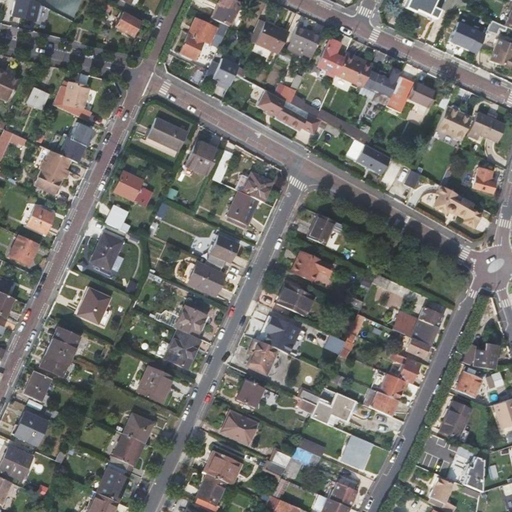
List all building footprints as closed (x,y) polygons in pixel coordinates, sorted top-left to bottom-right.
[(36,3),(29,0),(13,0),(10,16),(31,22),(36,3)] [(111,7),(99,0),(93,0),(92,2),(109,12),(111,7)] [(233,0),(219,0),(210,19),(230,28),(241,3),(233,0)] [(416,11),(436,20),(442,6),(434,2),(435,0),(407,0),(404,8),(415,13),(416,11)] [(132,36),(140,22),(123,13),(120,18),(117,16),(115,19),(118,21),(115,27),(132,36)] [(206,47),(214,29),(193,19),(185,35),(187,35),(178,54),(192,61),(199,46),(198,46),(199,44),(206,47)] [(264,22),(258,20),(250,37),(249,41),(254,43),(264,22)] [(273,26),(264,22),(254,43),(277,54),(287,34),(272,27),(273,26)] [(467,50),(476,32),(458,24),(449,41),(467,50)] [(311,56),(319,38),(295,28),(289,41),(303,48),(302,52),(311,56)] [(509,69),(511,60),(511,45),(502,41),(503,38),(500,37),(489,62),(496,65),(497,64),(509,69)] [(325,72),(334,76),(335,75),(342,58),(334,54),(336,49),(338,44),(329,40),(317,67),(326,71),(325,72)] [(342,58),(345,53),(336,49),(334,54),(342,58)] [(369,69),(370,68),(353,61),(355,56),(345,52),(345,53),(342,58),(335,75),(361,88),(362,85),(369,69)] [(370,68),(372,64),(355,56),(353,61),(370,68)] [(236,68),(235,67),(233,71),(218,63),(210,80),(220,84),(218,88),(225,91),(236,68)] [(5,71),(0,68),(0,98),(7,102),(16,81),(3,75),(5,71)] [(399,75),(400,72),(391,68),(387,77),(369,69),(362,85),(375,91),(389,97),(399,75)] [(434,92),(399,75),(389,97),(386,104),(385,105),(400,112),(407,98),(427,107),(434,92)] [(51,105),(83,120),(87,112),(80,109),(85,88),(67,83),(66,89),(60,86),(51,105)] [(280,99),(289,103),(294,91),(285,87),(280,99)] [(26,104),(40,110),(47,96),(33,89),(26,104)] [(315,118),(298,109),(289,103),(280,99),(264,90),(256,106),(267,112),(272,114),(275,116),(274,118),(298,131),(300,128),(312,135),(320,120),(315,118)] [(389,97),(375,91),(372,98),(386,104),(389,97)] [(438,106),(445,109),(446,107),(451,95),(444,92),(438,106)] [(298,109),(315,118),(318,112),(301,103),(298,109)] [(448,108),(446,107),(445,109),(435,130),(460,141),(469,120),(459,115),(460,113),(458,112),(457,109),(452,106),(448,108)] [(320,120),(326,124),(327,124),(330,118),(318,112),(315,118),(320,120)] [(487,117),(478,112),(473,123),(467,135),(477,140),(479,134),(497,142),(505,125),(494,120),(487,117)] [(330,118),(327,124),(329,125),(340,131),(343,125),(330,118)] [(148,138),(178,153),(187,134),(157,120),(148,138)] [(75,163),(91,130),(75,123),(68,139),(65,138),(58,155),(70,160),(75,163)] [(340,131),(329,125),(325,131),(338,138),(341,132),(340,131)] [(341,132),(352,138),(355,131),(343,125),(340,131),(341,132)] [(15,126),(12,134),(25,140),(28,133),(15,126)] [(0,159),(12,134),(4,130),(3,130),(0,137),(0,159)] [(366,145),(367,146),(370,139),(355,131),(352,138),(366,145)] [(38,133),(34,141),(39,143),(43,135),(38,133)] [(175,159),(178,153),(148,138),(145,145),(175,159)] [(12,165),(22,144),(12,139),(2,160),(12,165)] [(205,175),(217,150),(198,140),(186,166),(205,175)] [(367,146),(366,145),(357,161),(382,175),(391,159),(367,146)] [(70,160),(58,155),(50,151),(45,163),(44,162),(40,172),(41,172),(34,186),(55,196),(62,179),(65,180),(69,172),(66,171),(70,160)] [(232,157),(222,153),(210,179),(220,183),(232,157)] [(488,182),(490,172),(477,169),(473,189),(492,193),(494,183),(488,182)] [(415,189),(422,176),(416,173),(413,171),(406,185),(415,189)] [(256,200),(261,202),(270,182),(250,173),(241,193),(256,200)] [(131,203),(141,183),(122,174),(112,194),(131,203)] [(474,204),(441,186),(437,195),(439,197),(433,207),(446,214),(447,212),(450,212),(453,211),(456,213),(457,215),(464,219),(464,220),(463,223),(474,228),(481,215),(471,210),(474,204)] [(256,200),(241,193),(238,192),(226,217),(226,218),(225,220),(242,229),(244,226),(256,200)] [(43,234),(52,215),(34,207),(25,226),(43,234)] [(113,208),(106,224),(119,230),(126,214),(113,208)] [(336,222),(319,214),(308,237),(325,245),(332,230),(336,222)] [(341,234),(344,225),(336,222),(332,230),(341,234)] [(109,271),(122,243),(102,233),(89,262),(109,271)] [(26,267),(37,245),(17,236),(7,258),(26,267)] [(205,262),(220,268),(224,262),(228,264),(236,245),(217,236),(205,262)] [(332,265),(304,252),(300,263),(297,261),(292,271),(314,282),(318,272),(327,276),(332,265)] [(217,274),(220,268),(205,262),(204,261),(202,267),(195,264),(186,284),(213,296),(222,276),(217,274)] [(0,293),(6,296),(10,286),(0,281),(0,293)] [(304,316),(314,295),(287,283),(278,303),(304,316)] [(75,315),(96,325),(108,298),(88,289),(75,315)] [(0,316),(3,318),(11,299),(6,296),(0,293),(0,316)] [(349,295),(344,303),(360,311),(364,302),(349,295)] [(174,329),(176,330),(194,338),(204,317),(183,308),(174,329)] [(393,330),(412,338),(430,346),(443,316),(425,308),(416,326),(399,318),(393,330)] [(358,315),(350,333),(354,335),(362,317),(358,315)] [(264,343),(277,349),(283,352),(295,327),(271,318),(265,331),(268,332),(264,343)] [(38,367),(50,372),(68,334),(55,329),(38,367)] [(186,370),(199,341),(194,338),(176,330),(162,359),(186,370)] [(350,333),(346,342),(340,353),(346,356),(350,347),(356,347),(361,338),(354,335),(350,333)] [(68,334),(50,372),(60,377),(77,338),(68,334)] [(431,350),(433,347),(430,346),(412,338),(406,350),(422,357),(426,348),(431,350)] [(264,343),(256,340),(250,354),(254,356),(249,367),(265,374),(277,349),(264,343)] [(483,353),(475,352),(475,351),(469,346),(467,348),(460,363),(469,367),(472,362),(473,362),(472,368),(493,371),(496,347),(484,345),(483,353)] [(408,382),(410,383),(418,365),(406,360),(407,358),(404,357),(404,358),(400,356),(400,355),(394,352),(390,361),(400,365),(397,371),(401,372),(398,378),(406,381),(408,382)] [(159,402),(171,377),(147,366),(136,391),(159,402)] [(36,401),(47,380),(33,373),(22,395),(36,401)] [(379,392),(398,400),(402,390),(406,381),(398,378),(388,374),(379,392)] [(454,391),(472,399),(480,382),(462,374),(454,391)] [(486,379),(489,387),(485,388),(491,407),(493,406),(502,404),(496,388),(503,385),(499,375),(486,379)] [(49,381),(47,380),(36,401),(39,403),(49,381)] [(254,408),(263,387),(247,380),(238,400),(254,408)] [(303,390),(299,398),(316,406),(318,403),(320,398),(303,390)] [(370,407),(391,416),(398,400),(379,392),(377,391),(370,407)] [(316,406),(311,417),(327,425),(331,415),(347,422),(356,401),(338,393),(331,409),(318,403),(316,406)] [(493,406),(502,432),(511,428),(511,402),(511,401),(502,404),(493,406)] [(438,432),(456,440),(469,411),(451,403),(438,432)] [(32,410),(26,408),(24,413),(51,425),(54,420),(44,416),(32,410)] [(54,420),(57,414),(47,409),(44,416),(54,420)] [(247,444),(256,424),(231,412),(221,432),(247,444)] [(51,425),(24,413),(17,426),(17,427),(19,428),(15,437),(41,449),(51,425)] [(122,434),(142,444),(151,423),(131,414),(122,434)] [(17,427),(17,426),(14,424),(9,434),(15,437),(19,428),(17,427)] [(132,466),(142,444),(122,434),(109,463),(125,471),(127,464),(132,466)] [(361,469),(372,445),(352,436),(341,460),(361,469)] [(324,449),(301,439),(296,447),(320,458),(324,449)] [(0,451),(0,459),(3,454),(5,455),(9,447),(3,444),(0,451)] [(3,454),(0,459),(0,470),(20,480),(31,457),(9,447),(5,455),(3,454)] [(296,447),(292,456),(289,461),(301,466),(302,464),(317,470),(322,459),(320,458),(296,447)] [(460,449),(458,454),(467,458),(470,453),(460,449)] [(276,450),(270,462),(285,469),(289,461),(292,456),(276,450)] [(224,482),(232,486),(242,465),(212,451),(207,461),(211,462),(206,473),(224,482)] [(465,477),(462,484),(480,492),(481,461),(473,458),(470,465),(467,463),(462,475),(465,477)] [(207,461),(202,471),(206,473),(211,462),(207,461)] [(289,461),(285,469),(282,473),(295,479),(301,466),(289,461)] [(285,469),(270,462),(267,470),(281,476),(282,473),(285,469)] [(95,493),(116,502),(126,479),(122,477),(125,471),(109,463),(95,493)] [(339,482),(359,491),(365,477),(345,469),(339,482)] [(214,504),(224,482),(206,473),(196,495),(197,496),(194,503),(206,509),(209,502),(214,504)] [(0,505),(10,483),(0,477),(0,505)] [(437,477),(428,497),(429,497),(428,502),(439,508),(441,503),(443,504),(444,502),(452,484),(437,477)] [(279,479),(274,488),(279,491),(285,481),(279,479)] [(358,494),(359,491),(339,482),(338,485),(358,494)] [(349,509),(350,509),(358,494),(338,485),(330,500),(349,509)] [(478,494),(464,487),(462,492),(476,498),(478,494)] [(270,496),(276,499),(279,491),(274,488),(270,496)] [(111,511),(116,502),(95,493),(86,511),(111,511)] [(270,496),(265,504),(276,509),(274,511),(279,511),(280,511),(282,511),(306,511),(276,499),(270,496)] [(348,511),(349,509),(330,500),(328,500),(322,511),(348,511)] [(407,511),(416,511),(421,505),(413,500),(407,511)] [(206,511),(207,510),(206,509),(194,503),(189,501),(183,511),(206,511)] [(451,511),(454,507),(444,502),(443,504),(441,503),(439,508),(445,511),(451,511)]
